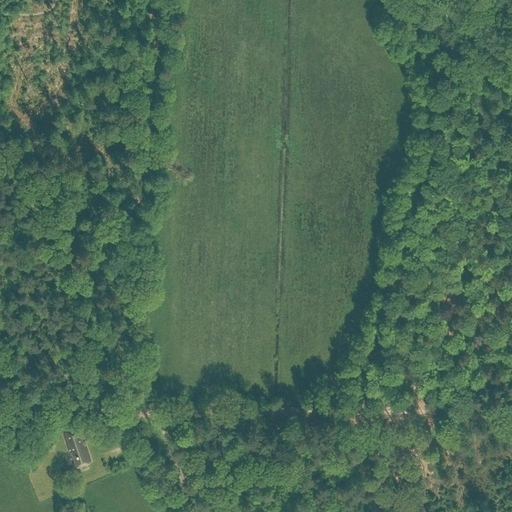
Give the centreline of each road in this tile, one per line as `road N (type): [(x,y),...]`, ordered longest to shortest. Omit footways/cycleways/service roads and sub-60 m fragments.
road 1 (track): [(156,411),(511,407)]
road 2 (track): [(0,412),(156,411)]
road 3 (tertiary): [(511,77),(391,0)]
